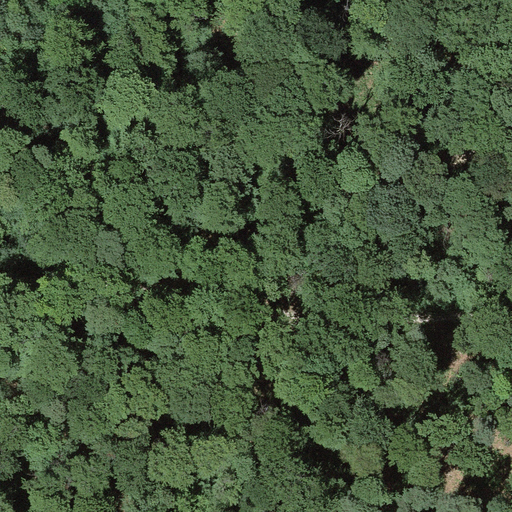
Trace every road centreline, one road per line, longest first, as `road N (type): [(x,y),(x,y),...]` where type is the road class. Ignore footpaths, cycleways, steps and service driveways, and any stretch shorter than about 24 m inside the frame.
road 1 (track): [(511,126),(288,228),(184,298)]
road 2 (track): [(511,315),(352,315),(184,298)]
road 3 (track): [(184,298),(120,299),(0,278)]
